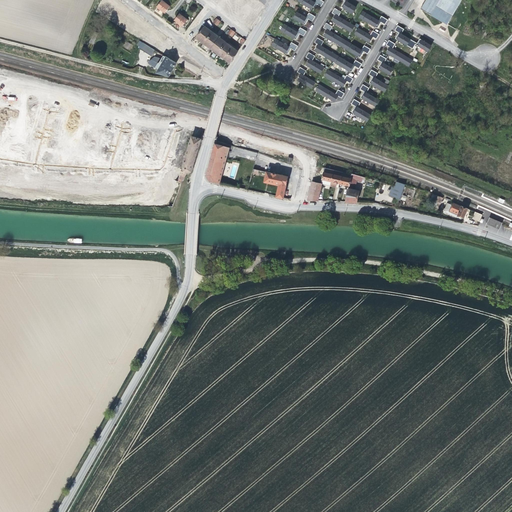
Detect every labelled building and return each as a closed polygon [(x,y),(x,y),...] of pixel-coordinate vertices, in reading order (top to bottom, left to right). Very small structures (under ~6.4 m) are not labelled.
[(159,6),(165,11),(171,4),(167,2),(166,0),(161,0),(160,1),(161,2),(159,6)] [(309,0),(300,0),(299,2),(313,10),(313,9),(316,10),(316,8),(318,5),(322,8),(325,3),(319,0),(318,0),(316,4),(309,0)] [(429,0),(423,10),(433,16),(446,24),(458,5),(451,0),(450,2),(446,0),(429,0)] [(243,10),(246,12),(251,6),(244,1),(239,6),(243,10)] [(259,13),(263,7),(259,4),(255,1),(251,6),(259,13)] [(346,6),(345,7),(354,12),(357,7),(348,1),(346,6)] [(251,6),(246,12),(251,16),(255,19),(259,13),(251,6)] [(334,12),(338,14),(340,16),(343,11),(336,7),(334,12)] [(179,11),(174,18),(183,24),(188,16),(186,15),(185,15),(184,14),(179,11)] [(298,13),(295,19),(304,25),(305,23),(307,25),(308,23),(310,20),(314,23),(316,18),(310,14),(307,19),(298,13)] [(379,21),(367,14),(363,20),(375,27),(376,25),(378,27),(379,26),(381,22),(379,21)] [(356,25),(340,16),(337,20),(336,22),(352,31),(356,25)] [(379,21),(381,22),(385,25),(388,20),(381,16),(379,21)] [(324,28),(328,30),(330,31),(333,27),(327,23),(324,28)] [(209,36),(213,30),(208,26),(205,24),(201,30),(209,36)] [(285,26),(282,32),(295,40),(296,38),(298,40),(299,39),(301,35),(305,37),(308,33),(301,29),(299,34),(285,26)] [(399,41),(414,50),(417,45),(429,52),(433,46),(428,44),(421,40),(419,44),(403,35),(405,30),(399,26),(396,31),(400,34),(399,37),(398,38),(400,39),(399,41)] [(371,40),(373,37),(370,36),(359,29),(355,35),(367,42),(368,40),(370,42),(371,40)] [(204,41),(209,36),(201,30),(197,35),(201,38),(204,41)] [(209,36),(216,41),(220,36),(216,33),(213,30),(209,36)] [(327,37),(343,47),(346,41),(330,31),(328,36),(327,37)] [(370,36),(373,37),(377,39),(379,35),(373,31),(370,36)] [(208,44),(212,47),(216,42),(209,36),(204,41),(208,44)] [(223,46),(227,41),(223,38),(220,36),(216,41),(223,46)] [(319,45),(322,46),(324,41),(318,37),(315,42),(319,45)] [(140,40),(137,45),(140,47),(139,49),(144,51),(152,56),(156,51),(140,40)] [(127,41),(123,46),(128,50),(132,45),(127,41)] [(228,51),(232,45),(229,43),(227,41),(223,46),(228,51)] [(277,41),(273,47),(287,54),(287,53),(289,54),(291,51),(292,50),(296,52),(299,47),(293,44),(290,48),(277,41)] [(343,47),(349,51),(352,45),(346,41),(343,47)] [(390,55),(410,67),(414,61),(394,49),(397,45),(390,41),(388,46),(392,48),(390,52),(389,53),(391,54),(390,55)] [(219,52),(223,47),(216,42),(212,47),(216,49),(219,52)] [(232,45),(228,51),(236,56),(239,50),(236,48),(232,45)] [(362,51),(352,45),(349,51),(359,56),(360,55),(362,56),(362,55),(364,52),(362,51)] [(318,52),(334,61),(337,55),(322,46),(319,50),(318,52)] [(362,51),(364,52),(368,54),(371,49),(365,46),(362,51)] [(225,56),(228,51),(223,47),(219,52),(222,54),(225,56)] [(228,51),(225,56),(229,59),(232,61),(236,56),(228,51)] [(307,56),(311,59),(313,60),(316,55),(310,52),(307,56)] [(166,56),(164,56),(163,58),(159,56),(155,55),(153,58),(158,62),(156,66),(159,68),(157,70),(168,75),(171,70),(176,63),(166,56)] [(356,66),(353,65),(337,55),(334,61),(350,71),(351,70),(353,71),(354,69),(356,66)] [(382,70),(391,76),(394,70),(385,64),(388,60),(382,56),(379,61),(383,63),(382,65),(380,68),(382,69),(382,70)] [(310,66),(321,73),(325,67),(313,60),(310,65),(310,66)] [(353,65),(356,66),(360,69),(362,64),(356,60),(353,65)] [(302,73),(305,75),(307,70),(301,66),(298,71),(302,73)] [(217,67),(211,76),(221,75),(223,72),(217,67)] [(344,85),(346,81),(344,80),(328,70),(325,76),(341,86),(342,84),(344,86),(344,85)] [(373,85),(386,93),(390,87),(377,79),(379,75),(373,71),(370,76),(374,78),(372,82),(372,83),(374,84),(373,85)] [(316,82),(305,75),(302,73),(300,77),(299,78),(301,79),(301,80),(312,88),(316,82)] [(344,80),(346,81),(350,83),(353,79),(347,75),(344,80)] [(336,99),(338,96),(336,94),(320,85),(316,91),(332,101),(333,99),(335,100),(336,99)] [(364,100),(377,108),(381,101),(368,94),(371,89),(364,86),(361,90),(365,93),(363,96),(363,97),(365,98),(364,100)] [(336,94),(338,96),(342,98),(345,94),(338,90),(336,94)] [(356,115),(369,122),(373,116),(359,109),(362,104),(356,100),(353,105),(357,108),(355,110),(354,112),(357,113),(356,115)] [(186,172),(191,173),(201,139),(190,136),(178,182),(183,183),(186,172)] [(211,180),(217,182),(227,146),(216,143),(207,175),(211,180)] [(220,183),(230,147),(227,146),(217,182),(220,183)] [(325,172),(323,180),(332,182),(335,172),(332,171),(332,174),(326,173),(327,171),(325,170),(325,172)] [(279,193),(278,196),(284,198),(289,177),(268,172),(267,176),(265,176),(264,179),(266,180),(266,181),(281,185),(279,193)] [(335,172),(332,182),(331,186),(337,187),(338,183),(339,183),(341,183),(343,176),(341,175),(341,176),(336,175),(337,172),(335,172)] [(364,180),(367,180),(367,178),(352,174),(352,176),(352,177),(351,183),(354,183),(355,180),(363,182),(364,180)] [(341,183),(341,184),(346,185),(350,186),(351,183),(352,177),(350,176),(349,179),(344,178),(345,176),(343,176),(341,183)] [(319,201),(322,184),(315,182),(313,182),(310,201),(319,201)] [(395,186),(391,197),(401,200),(407,185),(398,182),(396,187),(395,186)] [(358,203),(361,191),(356,190),(350,189),(347,202),(358,203)] [(449,204),(445,213),(458,218),(459,215),(462,208),(455,205),(454,207),(449,204)] [(462,208),(459,215),(459,216),(465,218),(468,210),(463,207),(462,208)] [(476,214),(473,221),(480,224),(483,217),(476,214)] [(511,225),(486,215),(483,222),(487,224),(490,217),(511,225)] [(490,219),(488,224),(500,229),(503,224),(490,219)]
